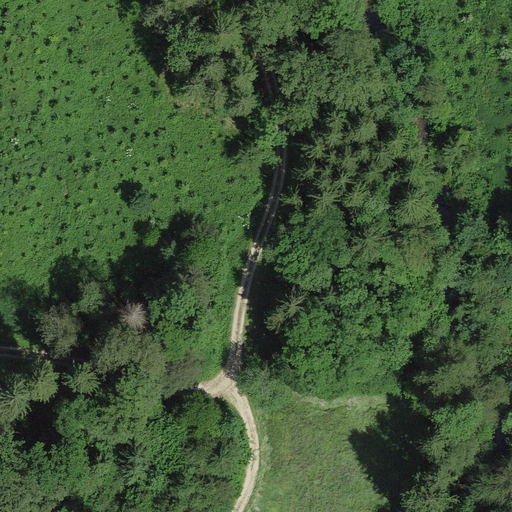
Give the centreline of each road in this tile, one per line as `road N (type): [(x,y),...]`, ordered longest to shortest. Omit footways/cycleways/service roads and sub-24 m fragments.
road 1 (track): [(235,0),(273,78),(283,143),(236,335),(236,388),(251,466),(235,511)]
road 2 (track): [(236,388),(178,390),(0,355)]
